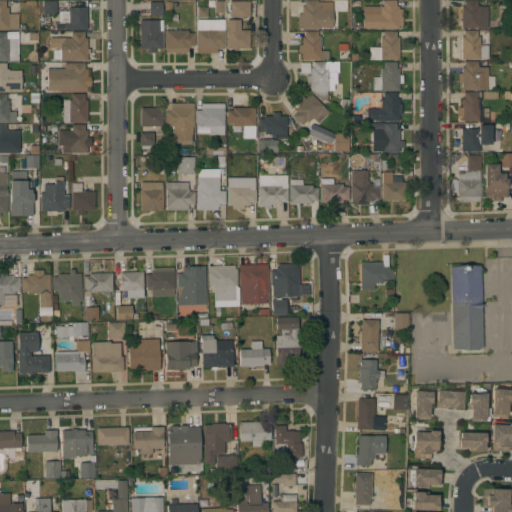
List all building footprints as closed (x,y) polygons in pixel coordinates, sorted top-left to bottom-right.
[(297,14),(301,14),(301,6),(304,6),(303,1),(317,0),(317,6),(319,6),(319,8),(331,7),(332,27),(320,28),(320,29),(301,29),(297,29),(297,14)] [(362,6),(382,6),(382,0),(396,0),(396,6),(402,6),(402,29),(380,29),(380,28),(363,28),(362,6)] [(461,6),(463,6),(463,0),(477,0),(477,6),(479,6),(487,6),(487,28),(461,28),(461,6)] [(0,1),(5,1),(5,7),(8,7),(8,14),(18,14),(18,29),(8,29),(8,30),(0,30),(0,1)] [(56,13),(42,13),(38,13),(38,1),(41,1),(41,2),(55,1),(56,13)] [(214,7),(207,7),(207,1),(214,1),(223,1),(224,12),(214,13),(214,7)] [(230,1),(249,1),(249,17),(230,17),(230,1)] [(148,2),(161,2),(161,15),(148,15),(148,2)] [(68,8),(86,8),(86,30),(63,30),(63,29),(55,29),(54,23),(63,23),(63,22),(68,22),(68,8)] [(197,8),(207,8),(207,19),(197,19),(197,8)] [(195,31),(196,31),(196,20),(223,19),(224,31),(224,46),(224,49),(216,49),(216,54),(195,54),(195,31)] [(139,21),(161,20),(161,49),(154,49),(154,53),(147,53),(147,49),(139,49),(139,21)] [(226,20),(248,20),(248,30),(249,30),(249,48),(237,48),(237,50),(233,50),(233,49),(226,49),(226,20)] [(165,30),(187,30),(187,33),(193,33),(193,46),(187,46),(187,53),(165,53),(165,30)] [(461,53),(457,53),(457,47),(461,47),(461,36),(463,36),(463,31),(477,30),(477,36),(479,36),(479,46),(487,45),(487,59),(461,59),(461,53)] [(301,54),(298,54),(298,45),(301,45),(301,37),(304,37),(304,31),(317,31),(317,36),(320,36),(320,51),(328,51),(328,60),(301,60),(301,54)] [(369,47),(380,47),(380,37),(382,37),(382,31),(396,31),(396,37),(398,37),(398,60),(369,60),(369,47)] [(0,32),(5,32),(5,38),(18,38),(18,61),(0,61),(0,32)] [(60,61),(60,59),(53,59),(52,50),(60,50),(60,48),(49,48),(49,38),(70,38),(70,32),(84,32),(84,38),(86,38),(86,61),(60,61)] [(461,67),(463,67),(463,61),(477,61),(477,67),(487,67),(487,90),(461,90),(461,67)] [(310,91),(309,91),(309,83),(305,83),(305,76),(309,76),(310,68),(312,68),(312,62),(337,62),(337,73),(336,73),(336,84),(333,84),(333,91),(327,91),(327,100),(310,92),(310,91)] [(372,77),(380,77),(380,68),(383,68),(383,62),(396,62),(396,68),(398,68),(399,91),(380,91),(380,90),(372,90),(372,77)] [(0,63),(5,63),(6,69),(8,69),(8,71),(20,71),(20,90),(8,90),(8,92),(0,92),(0,63)] [(46,69),(64,69),(64,63),(84,63),(84,69),(90,69),(90,92),(59,92),(59,91),(47,91),(46,69)] [(365,111),(380,111),(380,102),(376,102),(376,93),(398,92),(398,110),(400,110),(400,115),(398,115),(398,121),(365,121),(365,111)] [(461,116),(457,116),(457,108),(461,108),(461,98),(463,98),(463,92),(477,92),(477,98),(479,98),(480,108),(488,108),(488,123),(476,123),(476,120),(461,121),(461,116)] [(292,116),(296,112),(294,110),(299,105),(296,102),(302,96),(305,98),(309,93),(323,106),(322,107),(329,112),(315,128),(308,122),(307,123),(305,121),(302,125),(292,116)] [(0,94),(6,94),(6,100),(8,100),(8,113),(14,113),(14,122),(0,122),(0,94)] [(62,122),(62,100),(71,100),(71,94),(84,94),(84,100),(87,100),(87,107),(91,107),(91,119),(86,119),(86,122),(62,122)] [(172,129),(171,129),(171,127),(164,127),(164,110),(170,110),(170,104),(193,103),(193,126),(192,126),(192,134),(191,134),(191,144),(181,144),(181,143),(172,143),(172,129)] [(195,111),(201,111),(201,104),(223,104),(224,134),(195,134),(195,111)] [(139,108),(162,108),(162,134),(155,134),(155,126),(139,126),(139,108)] [(226,110),(232,110),(232,108),(254,108),(255,126),(232,126),(232,124),(226,124),(226,110)] [(258,119),(264,119),(264,116),(271,116),(271,113),(279,112),(279,116),(286,116),(286,138),(273,138),(273,134),(264,135),(264,132),(258,132),(258,119)] [(371,130),(370,130),(370,123),(383,123),(383,124),(396,123),(396,129),(398,129),(398,141),(403,141),(403,148),(398,148),(398,152),(380,152),(380,151),(371,151),(371,130)] [(61,143),(68,143),(68,130),(71,130),(71,124),(84,124),(84,130),(87,130),(86,153),(61,153),(61,143)] [(0,125),(5,125),(6,131),(16,130),(16,153),(0,153),(0,125)] [(459,127),(478,127),(478,125),(491,125),(491,129),(492,129),(492,141),(491,141),(491,144),(486,144),(486,151),(480,151),(480,152),(459,152),(459,127)] [(139,133),(153,133),(153,146),(139,146),(139,133)] [(334,134),(348,133),(349,153),(335,153),(334,134)] [(257,140),(268,139),(272,139),(272,140),(276,140),(276,152),(257,153),(257,140)] [(205,147),(225,147),(225,155),(205,155),(205,147)] [(499,154),(511,153),(511,167),(500,168),(499,154)] [(20,155),(38,155),(38,168),(20,168),(20,155)] [(457,197),(457,174),(464,174),(464,172),(474,172),(474,171),(466,171),(466,155),(479,155),(480,197),(479,197),(479,202),(457,202),(457,197)] [(176,157),(193,157),(193,174),(176,174),(176,157)] [(484,164),(497,164),(497,173),(504,173),(504,179),(507,179),(507,197),(500,197),(500,201),(491,201),(491,198),(484,198),(484,164)] [(195,184),(197,184),(197,178),(198,178),(198,170),(218,170),(218,191),(224,191),(224,204),(218,204),(218,206),(217,206),(217,210),(196,210),(196,207),(195,184)] [(10,171),(25,171),(25,173),(28,173),(28,179),(25,179),(25,182),(30,182),(30,194),(32,194),(32,216),(9,216),(10,171)] [(349,171),(367,171),(367,174),(372,174),(372,179),(378,179),(378,199),(372,199),(372,202),(367,202),(367,205),(355,205),(355,202),(350,202),(349,171)] [(381,172),(391,172),(391,176),(401,176),(401,182),(404,182),(404,201),(381,201),(381,172)] [(258,176),(286,175),(286,202),(280,202),(281,205),(269,205),(269,209),(263,209),(263,205),(258,205),(258,176)] [(226,187),(227,187),(227,178),(254,178),(254,189),(255,189),(255,203),(249,203),(249,205),(243,205),(243,209),(231,209),(231,206),(226,206),(226,187)] [(319,178),(332,178),(332,184),(342,184),(342,187),(348,187),(348,200),(342,200),(342,202),(319,202),(319,178)] [(288,185),(289,185),(289,180),(301,179),(301,185),(311,185),(311,188),(317,188),(317,201),(311,201),(311,203),(289,204),(288,185)] [(40,193),(43,193),(43,185),(53,185),(53,182),(63,182),(63,195),(68,195),(69,209),(62,209),(62,211),(56,211),(56,216),(46,216),(46,211),(40,211),(40,193)] [(139,190),(140,190),(140,182),(161,182),(161,190),(162,190),(162,211),(139,211),(139,190)] [(165,189),(165,183),(187,182),(187,189),(188,189),(188,192),(194,192),(194,205),(188,205),(188,207),(187,207),(187,210),(166,210),(166,207),(165,207),(165,189)] [(70,191),(71,191),(71,183),(80,183),(80,192),(93,192),(93,210),(84,210),(84,215),(75,215),(75,210),(70,210),(70,191)] [(381,262),(381,255),(387,255),(388,269),(392,269),(392,280),(382,280),(383,282),(373,283),(373,289),(360,290),(359,266),(360,266),(360,263),(381,262)] [(271,284),(270,284),(269,270),(275,270),(275,268),(277,268),(277,264),(298,263),(299,296),(271,297),(271,284)] [(238,265),(267,264),(268,294),(267,294),(267,304),(240,304),(239,285),(238,285),(238,265)] [(176,273),(182,273),(181,267),(204,266),(206,305),(177,306),(176,273)] [(234,266),(234,269),(236,269),(236,285),(237,285),(237,301),(233,302),(233,300),(213,301),(213,287),(214,287),(214,285),(207,286),(207,272),(207,266),(234,266)] [(449,267),(479,266),(482,348),(452,349),(449,267)] [(172,267),(172,271),(173,271),(174,289),(173,289),(173,296),(151,297),(150,290),(145,291),(145,274),(150,274),(150,272),(152,272),(152,268),(172,267)] [(50,307),(39,307),(38,293),(27,294),(26,291),(21,292),(20,278),(26,278),(26,275),(33,275),(32,270),(42,270),(42,275),(49,274),(50,307)] [(51,277),(57,277),(57,275),(68,274),(68,270),(74,270),(74,274),(80,274),(81,301),(78,301),(78,305),(71,306),(71,301),(58,302),(58,290),(52,291),(51,277)] [(0,271),(6,271),(6,276),(12,276),(12,278),(18,278),(19,291),(13,292),(13,294),(12,294),(12,298),(4,299),(4,295),(2,295),(2,305),(0,305),(0,271)] [(119,272),(142,271),(143,298),(126,298),(125,291),(120,291),(119,272)] [(82,276),(88,276),(88,273),(111,273),(112,291),(111,291),(111,293),(109,293),(109,295),(102,295),(102,292),(89,292),(89,289),(83,289),(82,276)] [(285,299),(286,314),(271,315),(271,300),(285,299)] [(115,307),(131,306),(132,319),(115,320),(115,307)] [(83,307),(97,307),(97,321),(83,321),(83,307)] [(393,314),(407,313),(407,330),(393,331),(393,314)] [(297,317),(298,359),(285,359),(285,365),(274,365),(274,357),(275,357),(274,335),(280,335),(280,330),(275,330),(275,318),(297,317)] [(360,336),(359,335),(359,330),(360,330),(360,320),(377,320),(376,352),(359,351),(360,336)] [(86,336),(74,336),(74,337),(68,337),(67,327),(72,326),(72,323),(86,322),(86,336)] [(106,323),(123,322),(123,337),(106,337),(106,323)] [(68,337),(54,338),(54,327),(67,327),(68,337)] [(33,373),(33,377),(28,377),(28,373),(17,373),(17,356),(17,333),(36,332),(37,352),(29,352),(29,356),(48,356),(49,372),(33,373)] [(200,336),(212,336),(212,339),(214,339),(214,341),(232,341),(232,367),(201,367),(200,336)] [(75,338),(75,351),(87,352),(87,339),(75,338)] [(159,370),(137,371),(137,368),(127,369),(127,340),(158,339),(159,370)] [(11,372),(0,372),(0,341),(11,341),(11,372)] [(164,343),(195,341),(195,352),(194,352),(195,366),(188,367),(188,369),(165,370),(164,343)] [(238,350),(250,349),(249,342),(260,341),(260,349),(268,349),(269,364),(261,364),(262,366),(253,366),(253,367),(248,367),(248,366),(239,366),(238,350)] [(91,373),(90,355),(91,355),(90,343),(108,342),(109,343),(119,343),(119,356),(122,356),(122,371),(91,373)] [(54,354),(76,353),(76,351),(83,351),(83,372),(73,373),(73,370),(55,371),(54,354)] [(358,359),(375,360),(374,370),(377,370),(377,371),(383,371),(382,378),(377,378),(377,379),(374,379),(374,390),(359,389),(360,383),(357,383),(358,359)] [(395,365),(405,366),(404,380),(394,379),(395,365)] [(492,389),(510,390),(509,406),(506,406),(506,418),(491,417),(492,389)] [(435,391),(462,392),(461,409),(435,408),(435,391)] [(413,392),(431,392),(430,402),(431,402),(431,408),(428,408),(428,420),(412,419),(413,392)] [(485,408),(489,408),(488,421),(484,421),(484,422),(469,421),(469,410),(466,410),(467,393),(471,394),(480,394),(480,393),(485,394),(485,408)] [(406,395),(406,410),(391,409),(391,395),(406,395)] [(356,398),(373,399),(373,416),(384,416),(383,430),(355,429),(356,398)] [(269,421),(269,440),(261,441),(262,446),(251,447),(251,441),(238,441),(238,423),(269,421)] [(490,451),(491,425),(502,425),(502,422),(511,422),(511,444),(508,444),(508,451),(490,451)] [(202,425),(210,425),(210,424),(223,423),(223,424),(230,424),(231,441),(223,441),(223,453),(221,453),(221,455),(213,455),(213,464),(203,464),(202,425)] [(186,426),(186,428),(198,427),(200,464),(168,465),(167,429),(169,426),(175,426),(177,428),(178,428),(178,426),(186,426)] [(299,443),(301,443),(301,458),(274,458),(273,426),(284,426),(284,431),(292,431),(292,432),(298,432),(299,443)] [(126,427),(127,444),(95,445),(95,428),(126,427)] [(162,448),(151,448),(151,453),(139,454),(139,449),(132,449),(132,432),(149,431),(149,427),(161,427),(161,429),(163,430),(163,432),(162,432),(162,448)] [(70,430),(70,429),(75,429),(75,430),(83,430),(83,431),(90,431),(91,447),(92,447),(92,455),(73,455),(74,458),(61,458),(61,447),(61,431),(70,430)] [(26,452),(25,436),(43,435),(42,431),(56,430),(56,436),(55,436),(55,451),(26,452)] [(0,431),(12,431),(12,434),(19,434),(20,451),(13,451),(13,458),(6,458),(6,455),(4,455),(4,450),(2,451),(2,448),(0,448),(0,431)] [(412,432),(428,432),(428,431),(437,431),(436,451),(429,451),(429,459),(412,458),(412,432)] [(484,433),(484,451),(468,451),(468,448),(456,448),(456,432),(484,433)] [(357,436),(385,436),(384,454),(373,454),(373,459),(370,459),(370,466),(354,465),(355,455),(356,455),(357,436)] [(235,455),(236,473),(216,473),(215,456),(235,455)] [(294,471),(281,471),(280,459),(293,459),(294,471)] [(43,462),(59,461),(59,478),(44,479),(43,462)] [(78,463),(93,462),(94,477),(79,478),(78,463)] [(440,470),(439,485),(427,485),(427,488),(421,488),(421,487),(411,487),(412,469),(440,470)] [(354,473),(371,474),(370,498),(368,498),(368,505),(353,505),(354,473)] [(235,511),(235,500),(244,499),(244,504),(248,503),(247,495),(243,495),(243,485),(247,485),(246,475),(266,474),(267,486),(259,487),(259,503),(266,503),(266,511),(235,511)] [(294,486),(281,486),(280,483),(268,483),(268,475),(294,474),(294,486)] [(95,511),(111,511),(111,500),(106,500),(106,488),(93,488),(93,480),(117,480),(117,481),(125,480),(126,511),(95,511)] [(276,485),(277,498),(269,498),(269,486),(276,485)] [(482,489),(508,490),(507,500),(511,500),(510,511),(490,511),(490,507),(481,506),(482,489)] [(439,511),(436,511),(436,510),(410,510),(410,503),(412,503),(412,495),(411,495),(411,492),(428,492),(427,494),(439,495),(439,511)] [(0,511),(0,494),(9,494),(9,504),(21,503),(21,511),(22,510),(22,511),(0,511)] [(270,511),(270,501),(281,501),(280,495),(295,495),(295,511),(270,511)] [(129,511),(129,498),(161,497),(161,511),(129,511)] [(33,511),(33,505),(37,505),(37,499),(49,498),(49,511),(33,511)] [(60,511),(60,500),(84,499),(84,501),(90,500),(90,511),(60,511)] [(196,511),(166,511),(166,505),(170,505),(170,499),(176,499),(176,505),(196,504),(196,511)]
